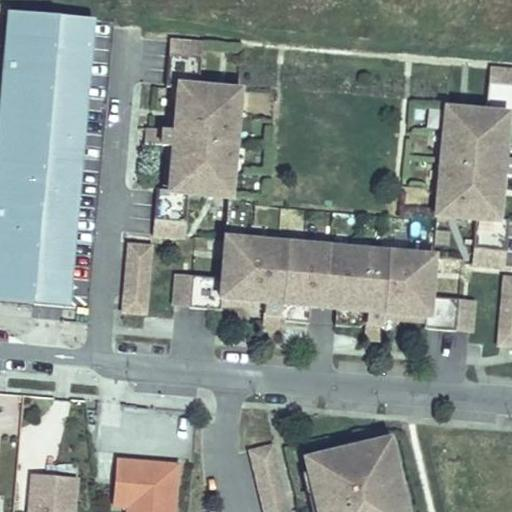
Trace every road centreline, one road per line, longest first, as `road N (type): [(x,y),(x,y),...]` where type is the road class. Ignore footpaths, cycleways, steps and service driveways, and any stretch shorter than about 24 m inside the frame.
road 1 (unclassified): [(125,38),(97,360)]
road 2 (unclassified): [(511,405),(231,374)]
road 3 (residential): [(231,374),(224,441),(240,511)]
road 4 (unclassified): [(231,374),(97,360)]
